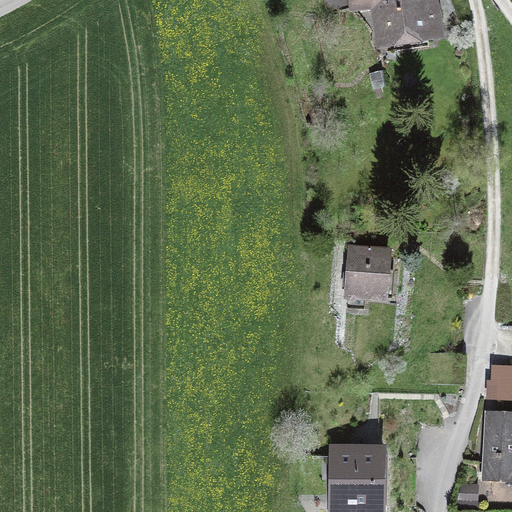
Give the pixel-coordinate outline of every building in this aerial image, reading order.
[(372,11),(379,51),(442,41),(435,0),(347,0),(350,15),(372,11)] [(350,250),(346,300),(387,304),(391,253),(350,250)] [(461,353),(427,353),(428,367),(461,369),(461,353)] [(489,395),(511,396),(511,362),(490,361),(489,395)] [(461,369),(428,367),(427,384),(460,385),(461,369)] [(511,414),(485,414),(482,479),(511,480),(511,414)] [(380,454),(336,453),(334,505),(378,506),(380,454)]
